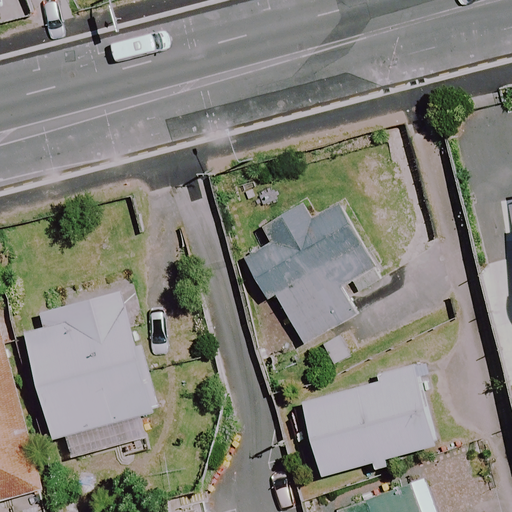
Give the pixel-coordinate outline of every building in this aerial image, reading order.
[(268,248),(243,265),(269,305),(277,300),(307,345),(354,314),(338,291),(381,263),(340,201),(313,219),(304,206),(259,235),(268,248)] [(157,413),(129,311),(26,339),(55,442),(157,413)] [(369,466),(372,475),(390,470),(388,461),(440,446),(417,364),(373,376),(375,385),(301,405),(322,479),(369,466)] [(0,504),(39,492),(0,371),(0,504)] [(419,511),(410,486),(339,511),(419,511)] [(208,511),(207,503),(173,511),(208,511)]
